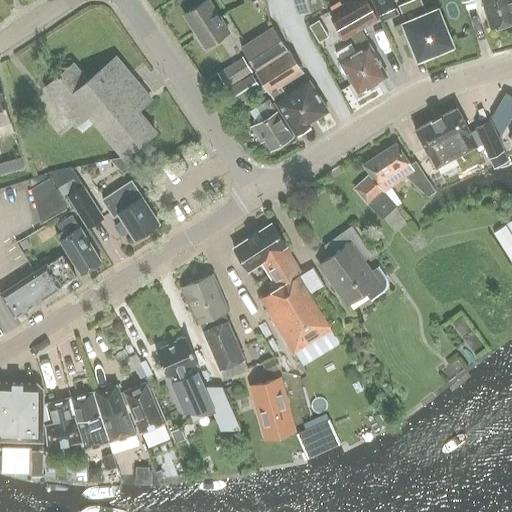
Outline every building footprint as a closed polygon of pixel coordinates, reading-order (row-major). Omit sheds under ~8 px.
[(204,47),(228,32),(208,0),(206,0),(183,14),(204,47)] [(293,0),(297,14),(321,7),(319,0),(293,0)] [(366,0),(360,0),(330,18),(343,39),(350,35),(357,48),(359,47),(360,50),(356,52),(351,43),(335,52),(340,61),(358,92),(385,76),(380,67),(381,64),(370,44),(369,44),(360,29),(377,19),(366,0)] [(371,0),(381,22),(398,14),(391,0),(371,0)] [(425,14),(419,0),(412,0),(399,5),(406,22),(404,23),(418,58),(451,45),(437,10),(425,14)] [(482,0),(491,28),(511,21),(511,6),(510,0),(482,0)] [(273,27),(240,47),(256,71),(288,51),(273,27)] [(256,71),(255,72),(268,94),(269,93),(280,86),(303,72),(289,50),(288,51),(256,71)] [(151,100),(115,57),(87,81),(73,64),(44,88),(75,125),(88,114),(94,121),(124,157),(154,131),(138,111),(151,100)] [(226,87),(251,71),(242,57),(217,73),(226,87)] [(237,104),(240,102),(261,89),(252,75),(228,90),(237,104)] [(280,86),(269,93),(295,134),(310,125),(307,122),(313,118),(327,110),(308,80),(286,95),(280,86)] [(0,92),(0,124),(10,121),(2,92),(0,92)] [(276,112),(271,103),(269,100),(257,107),(264,119),(254,124),(271,150),(292,136),(276,111),(276,112)] [(431,121),(415,129),(428,154),(430,158),(435,168),(436,168),(477,146),(469,132),(470,132),(457,108),(440,116),(431,120),(431,121)] [(496,109),(491,117),(499,134),(509,117),(496,109)] [(88,114),(75,125),(81,132),(94,121),(88,114)] [(491,119),(477,127),(477,128),(479,130),(484,143),(490,156),(504,148),(491,119)] [(365,163),(364,164),(383,192),(406,177),(428,197),(436,192),(416,161),(410,165),(395,143),(365,163)] [(0,163),(0,173),(23,167),(20,157),(0,163)] [(131,168),(125,157),(112,160),(124,172),(131,168)] [(435,168),(430,158),(431,181),(440,176),(436,168),(435,168)] [(65,195),(81,185),(71,168),(51,174),(65,195)] [(383,192),(383,191),(369,175),(354,188),(381,219),(396,206),(383,192)] [(40,225),(66,208),(49,177),(31,188),(40,225)] [(157,224),(140,198),(142,198),(131,181),(102,199),(113,216),(118,213),(135,238),(157,224)] [(87,228),(103,217),(82,185),(66,196),(87,228)] [(79,227),(71,216),(58,224),(62,231),(56,235),(80,274),(101,261),(79,227)] [(271,223),(233,247),(248,270),(261,262),(276,288),(259,299),(293,356),(332,331),(298,275),(302,273),(285,246),(286,246),(271,223)] [(511,236),(505,225),(493,232),(511,262),(511,261),(511,236)] [(331,256),(319,264),(348,304),(364,292),(380,281),(373,271),(365,260),(371,255),(351,226),(324,246),(331,256)] [(26,239),(20,243),(24,249),(30,246),(26,239)] [(75,277),(62,255),(47,265),(46,264),(0,294),(14,316),(60,287),(60,286),(75,277)] [(244,359),(227,321),(224,313),(229,311),(213,274),(181,288),(196,325),(200,323),(203,330),(220,370),(220,369),(224,378),(247,368),(244,360),(244,359)] [(150,339),(172,328),(164,311),(142,321),(150,339)] [(147,379),(154,395),(169,429),(197,418),(179,377),(177,378),(175,374),(198,364),(186,337),(183,338),(182,336),(175,339),(176,341),(155,350),(167,378),(169,381),(155,387),(151,376),(144,378),(145,380),(147,379)] [(274,361),(265,364),(269,376),(278,373),(274,361)] [(279,378),(251,386),(263,426),(266,438),(274,436),(293,431),(279,378)] [(152,396),(154,395),(147,379),(145,380),(145,382),(123,391),(123,392),(128,403),(140,432),(163,423),(152,396)] [(0,439),(42,441),(43,389),(37,384),(0,382),(0,439)] [(128,403),(123,392),(120,393),(117,385),(94,392),(101,417),(126,409),(124,404),(128,403)] [(74,417),(81,441),(83,449),(108,441),(92,392),(70,398),(74,417)] [(51,424),(74,417),(70,398),(46,404),(51,424)] [(126,409),(101,417),(109,441),(122,437),(126,448),(138,444),(126,409)] [(48,447),(81,441),(74,417),(51,424),(45,425),(48,447)] [(306,459),(323,451),(340,444),(328,418),(311,425),(294,433),(306,459)] [(181,428),(171,432),(176,444),(186,440),(181,428)] [(30,474),(30,476),(42,476),(42,451),(31,450),(30,474)] [(117,468),(112,453),(102,456),(106,471),(117,468)] [(75,461),(75,473),(86,473),(86,461),(75,461)] [(136,467),(136,475),(152,475),(152,470),(148,470),(148,467),(136,467)]
